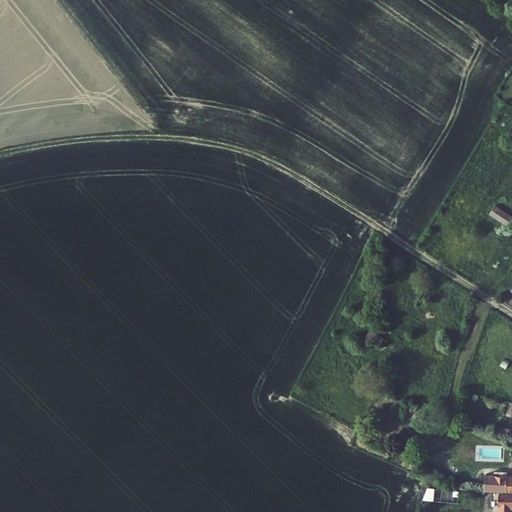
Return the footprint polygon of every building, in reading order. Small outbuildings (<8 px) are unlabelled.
[(511,213),(495,203),(489,213),(508,225),(511,218),(511,213)] [(511,477),(511,462),(489,462),(489,478),(511,477)] [(511,480),(504,480),(503,494),(511,493),(511,480)] [(511,493),(503,494),(503,503),(511,504),(511,493)] [(493,511),(511,511),(511,504),(503,503),(494,502),(493,511)]
